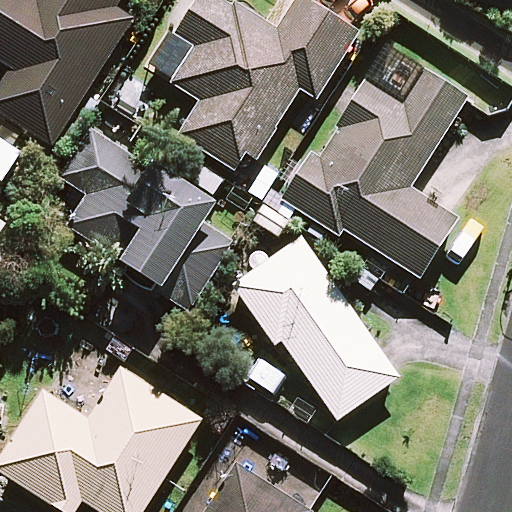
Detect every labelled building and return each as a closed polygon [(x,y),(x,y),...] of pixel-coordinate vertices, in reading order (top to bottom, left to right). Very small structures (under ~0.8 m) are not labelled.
[(134,0),(0,0),(0,61),(20,74),(0,105),(0,112),(62,152),(142,25),(125,14),(134,0)] [(326,106),(369,39),(310,1),(288,36),(245,9),(242,13),(220,0),(210,0),(184,42),(203,54),(180,91),(209,109),(188,142),(245,178),(256,159),(268,166),(287,136),(285,134),(310,95),(326,106)] [(419,194),(476,102),(433,75),(413,106),(377,83),(345,134),(348,135),(329,165),(321,159),(291,206),(349,242),(353,236),(430,285),(468,224),(419,194)] [(96,201),(77,232),(173,292),(169,298),(200,318),(245,248),(214,229),(224,213),(101,135),(70,185),(96,201)] [(410,384),(311,243),(242,292),(285,353),(292,348),(348,427),(410,384)] [(53,395),(3,474),(62,511),(89,511),(92,508),(98,511),(156,511),(212,426),(131,373),(98,424),(53,395)] [(314,511),(247,468),(218,511),(314,511)]
